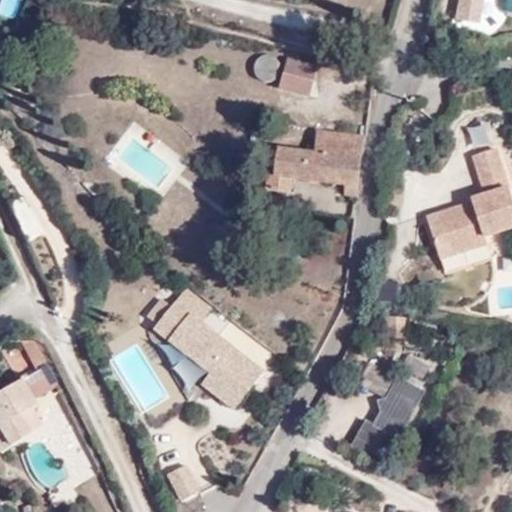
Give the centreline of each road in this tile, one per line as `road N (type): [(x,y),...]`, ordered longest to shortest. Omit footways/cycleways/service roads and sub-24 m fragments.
road 1 (residential): [(411,0),(380,84),(348,318),(236,511)]
road 2 (residential): [(0,313),(32,292),(141,511)]
road 3 (unknown): [(380,84),(511,66)]
